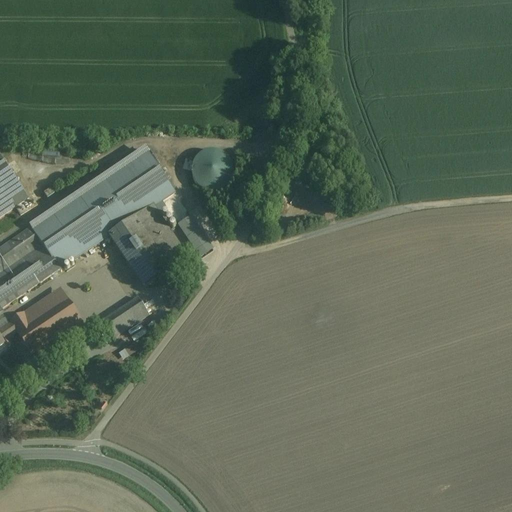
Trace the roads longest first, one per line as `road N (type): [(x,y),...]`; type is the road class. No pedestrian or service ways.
road 1 (unclassified): [(281,0),(295,70),(262,199),(238,254),(84,457)]
road 2 (track): [(238,254),(379,211),(511,198)]
